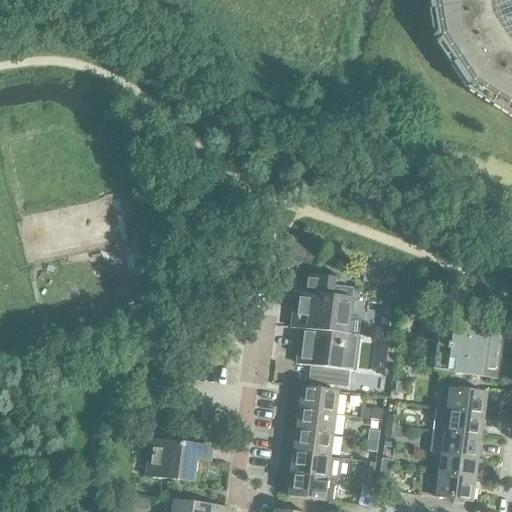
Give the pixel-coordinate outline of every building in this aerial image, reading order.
[(424,0),(430,33),(492,10),(491,0),(424,0)] [(430,33),(465,90),(511,44),(492,10),(430,33)] [(491,106),(511,119),(511,44),(465,90),(491,107),(491,106)] [(306,247),(304,263),(314,264),(316,248),(306,247)] [(335,279),(304,275),(301,294),(295,294),(291,329),(302,330),(346,336),(350,300),(333,298),(335,279)] [(149,281),(122,287),(125,302),(152,296),(149,281)] [(398,321),(390,320),(388,336),(396,337),(398,321)] [(431,372),(494,380),(501,329),(438,321),(431,372)] [(346,336),(302,330),(298,366),(309,367),(307,383),(346,388),(348,372),(353,373),(357,337),(346,336)] [(395,343),(379,341),(375,374),(391,376),(395,343)] [(392,393),(404,395),(405,383),(394,382),(392,393)] [(300,389),(297,411),(333,416),(336,393),(300,389)] [(448,389),(445,410),(445,412),(483,417),(486,393),(448,389)] [(369,420),(379,422),(381,411),(371,409),(369,420)] [(436,409),(433,433),(480,438),(483,417),(445,412),(445,410),(436,409)] [(297,411),(294,433),(331,438),(333,416),(297,411)] [(386,416),(385,427),(395,428),(396,418),(386,416)] [(395,428),(385,427),(383,437),(393,438),(395,428)] [(368,431),(367,441),(377,443),(378,432),(368,431)] [(294,433),(292,454),(328,459),(331,438),(294,433)] [(440,455),(439,455),(477,460),(480,438),(433,433),(430,454),(440,455)] [(377,443),(367,441),(365,452),(375,453),(377,443)] [(208,462),(210,449),(151,442),(147,477),(192,483),(194,460),(208,462)] [(292,454),(289,476),(326,481),(326,480),(328,459),(292,454)] [(439,455),(437,476),(475,481),(477,460),(439,455)] [(381,459),(379,470),(389,471),(390,461),(381,459)] [(364,463),(360,485),(371,486),(374,464),(364,463)] [(389,471),(379,470),(378,480),(387,482),(389,471)] [(326,481),(289,476),(286,498),(323,503),(323,502),(331,503),(334,488),(336,484),(336,481),(326,480),(326,481)] [(475,481),(437,476),(434,498),(472,503),(475,481)] [(371,486),(360,485),(359,495),(369,496),(371,486)] [(147,511),(149,500),(130,497),(127,511),(147,511)] [(173,503),(171,511),(230,511),(231,511),(173,503)]
